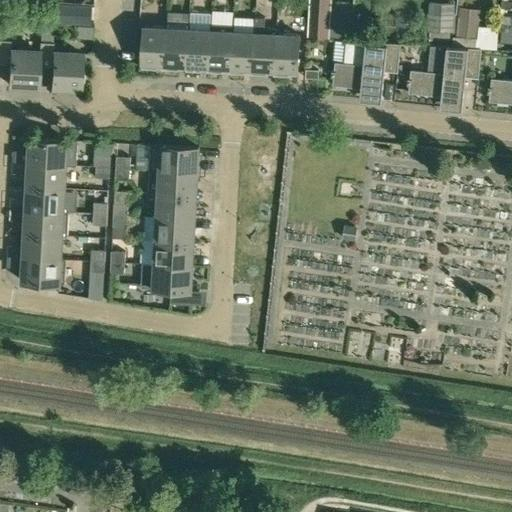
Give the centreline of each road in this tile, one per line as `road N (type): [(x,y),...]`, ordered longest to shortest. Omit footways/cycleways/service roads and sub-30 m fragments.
road 1 (residential): [(0,298),(217,333),(231,106)]
road 2 (residential): [(511,130),(231,106)]
road 3 (residential): [(231,106),(102,99),(73,122),(0,119)]
